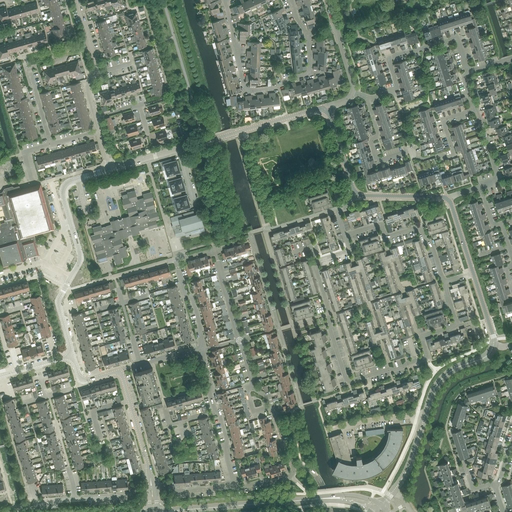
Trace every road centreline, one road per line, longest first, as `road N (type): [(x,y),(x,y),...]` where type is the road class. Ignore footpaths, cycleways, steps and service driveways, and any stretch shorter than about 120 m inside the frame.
road 1 (tertiary): [(72,355),(58,299),(79,251),(62,192),(70,181),(110,169)]
road 2 (residential): [(367,98),(380,160),(409,151),(452,156),(444,120),(476,109)]
road 3 (residential): [(415,361),(347,380),(315,261)]
road 4 (residential): [(306,35),(306,74),(246,90),(225,0)]
road 5 (tertiary): [(156,511),(334,498)]
road 6 (residential): [(367,98),(395,88),(388,59),(404,51),(456,39),(468,72)]
road 7 (tertiary): [(178,149),(325,110)]
road 8 (residential): [(443,282),(419,228),(388,236),(376,225),(344,235)]
road 9 (residential): [(234,486),(201,351)]
road 10 (residential): [(272,407),(292,472),(234,486)]
road 11 (residential): [(76,0),(97,71),(88,87),(95,117)]
